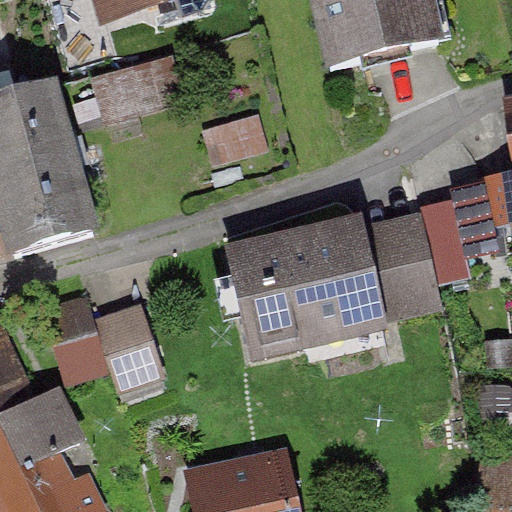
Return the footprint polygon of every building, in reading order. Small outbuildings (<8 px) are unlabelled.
[(94,0),(103,35),(186,13),(182,0),(94,0)] [(313,0),(331,76),(442,49),(429,0),(313,0)] [(104,119),(183,108),(177,61),(97,72),(104,119)] [(96,238),(58,88),(0,102),(0,239),(6,261),(96,238)] [(511,108),(510,109),(511,119),(511,184),(491,189),(492,194),(500,238),(511,236),(511,108)] [(500,238),(492,194),(428,206),(440,269),(503,257),(500,238)] [(423,215),(223,259),(245,360),(445,316),(435,269),(423,215)] [(69,384),(117,372),(123,396),(169,385),(146,294),(53,317),(69,384)] [(0,303),(0,511),(102,511),(11,299),(0,303)] [(292,511),(281,452),(181,470),(188,511),(292,511)] [(511,511),(511,462),(482,459),(476,511),(511,511)]
